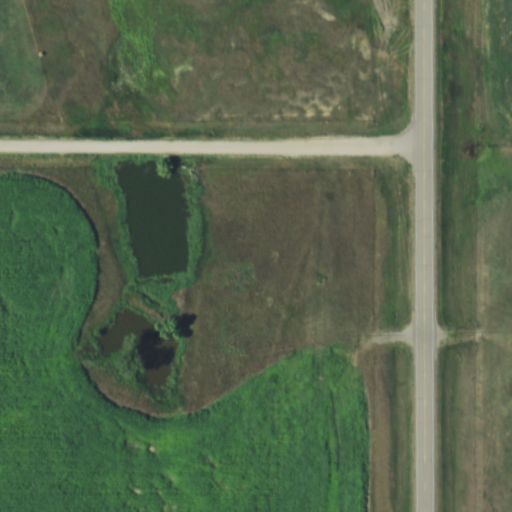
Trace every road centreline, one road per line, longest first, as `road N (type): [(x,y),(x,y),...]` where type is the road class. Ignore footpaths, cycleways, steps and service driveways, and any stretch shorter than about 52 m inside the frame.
road 1 (primary): [(416,511),(417,0)]
road 2 (residential): [(0,134),(416,133)]
